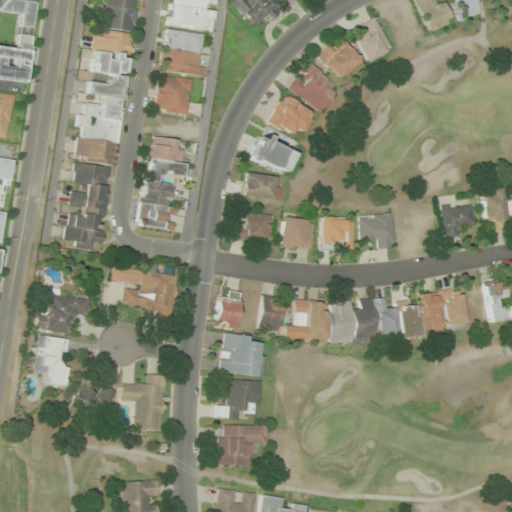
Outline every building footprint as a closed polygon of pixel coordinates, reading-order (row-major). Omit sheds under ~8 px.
[(0,45),(0,79),(25,83),(34,1),(22,0),(3,0),(2,13),(19,15),(15,47),(0,45)] [(135,0),(97,0),(90,50),(81,49),(78,68),(87,69),(85,79),(75,78),(72,103),(82,104),(80,115),(76,114),(74,129),(76,129),(72,159),(112,165),(135,0)] [(251,0),(246,5),(241,0),(230,0),(230,1),(255,29),(282,6),(276,0),(251,0)] [(411,0),(426,31),(449,21),(439,0),(435,0),(429,3),(427,0),(411,0)] [(476,15),(472,0),(449,0),(455,21),(476,15)] [(364,62),(389,47),(373,17),(360,24),(365,32),(352,40),(364,62)] [(201,34),(163,28),(156,71),(204,78),(205,68),(196,67),(201,34)] [(314,57),(337,80),(358,59),(342,43),(334,51),(327,44),(314,57)] [(314,113),(337,89),(307,62),(285,87),(314,113)] [(190,80),(155,75),(150,110),(185,115),(190,80)] [(11,94),(0,92),(0,139),(5,141),(11,94)] [(297,132),(310,114),(284,95),(265,120),(286,136),(293,128),(297,132)] [(284,171),(287,159),(286,159),(289,150),(269,144),(272,134),(257,129),(247,160),(284,171)] [(136,226),(172,230),(175,208),(171,207),(174,185),(157,183),(158,175),(180,177),(182,150),(173,149),(174,139),(146,136),(136,226)] [(107,167),(72,163),(69,183),(81,185),(80,193),(68,191),(66,205),(82,208),(80,216),(66,214),(62,240),(73,241),(72,248),(96,252),(107,167)] [(277,176),(240,176),(240,198),(277,198),(277,176)] [(487,189),(488,198),(478,199),(480,222),(489,221),(490,230),(502,229),(498,188),(487,189)] [(458,226),(472,224),(468,203),(438,208),(442,238),(459,235),(458,226)] [(266,241),(266,214),(235,214),(235,241),(266,241)] [(356,215),(357,240),(374,239),(375,248),(392,247),(390,214),(356,215)] [(309,248),(311,219),(279,217),(276,245),(309,248)] [(340,242),(340,250),(351,250),(351,218),(318,218),(318,242),(340,242)] [(120,308),(170,315),(176,268),(162,266),(161,273),(153,272),(154,265),(146,264),(145,271),(109,266),(108,281),(123,283),(120,308)] [(481,284),(487,323),(511,318),(511,293),(511,298),(511,304),(496,307),(495,299),(508,297),(507,288),(499,289),(498,281),(481,284)] [(67,333),(70,314),(85,316),(87,300),(58,296),(59,289),(41,287),(35,329),(67,333)] [(443,330),(462,328),(459,288),(439,290),(443,330)] [(420,332),(440,329),(434,292),(414,295),(420,332)] [(212,327),(233,328),(235,297),(214,296),(212,327)] [(418,335),(411,306),(399,305),(385,308),(383,300),(357,297),(356,308),(349,310),(348,302),(328,300),(326,312),(319,311),(317,302),(291,299),(288,324),(277,326),(280,299),(260,296),(259,297),(255,331),(276,333),(279,337),(323,342),(326,338),(372,343),(377,337),(386,338),(392,337),(404,338),(418,335)] [(257,377),(261,338),(220,334),(216,373),(257,377)] [(64,387),(67,365),(57,364),(59,352),(64,353),(66,339),(35,335),(31,371),(43,373),(41,384),(64,387)] [(162,375),(142,374),(142,384),(120,382),(118,402),(133,402),(131,429),(159,431),(162,375)] [(237,413),(257,413),(258,381),(224,379),(223,405),(214,405),(213,419),(236,420),(237,413)] [(90,391),(85,384),(74,393),(93,416),(114,398),(101,382),(90,391)] [(213,465),(247,465),(248,445),(264,445),(265,425),(221,424),(220,435),(213,435),(213,465)] [(119,511),(155,511),(155,504),(147,504),(147,498),(155,498),(154,481),(119,481),(119,511)] [(249,511),(252,493),(236,491),(236,490),(217,488),(214,511),(249,511)] [(300,511),(302,504),(288,502),(287,508),(277,507),(279,498),(258,495),(255,511),(300,511)]
